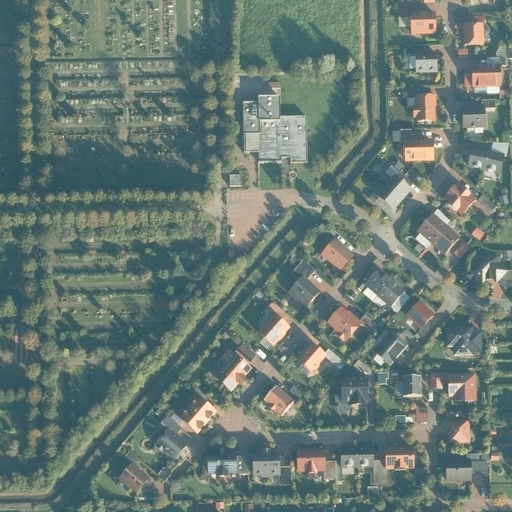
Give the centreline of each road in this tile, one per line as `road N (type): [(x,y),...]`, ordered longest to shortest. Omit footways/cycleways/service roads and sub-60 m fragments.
road 1 (residential): [(224,422),(248,440),(432,435),(434,507)]
road 2 (residential): [(449,0),(447,158),(386,238)]
road 3 (residential): [(386,238),(224,422)]
road 4 (residential): [(386,238),(359,215),(313,200),(227,209)]
road 5 (residential): [(511,306),(449,291),(386,238)]
